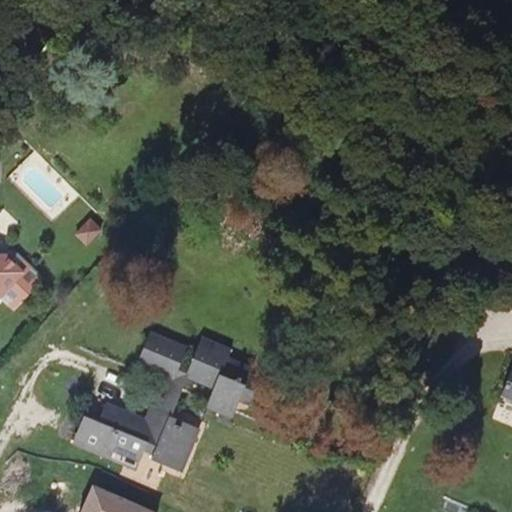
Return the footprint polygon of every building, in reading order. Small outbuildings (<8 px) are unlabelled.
[(0,336),(36,301),(16,281),(9,282),(0,273),(0,336)] [(182,484),(202,437),(174,425),(197,370),(221,380),(215,395),(242,406),(248,393),(260,398),(270,374),(261,370),(259,360),(239,351),(236,344),(211,333),(200,359),(189,354),(195,341),(160,325),(147,356),(171,367),(179,370),(147,445),(117,432),(114,439),(99,433),(87,428),(75,456),(104,469),(108,460),(139,474),(142,466),(182,484)] [(147,445),(179,370),(171,367),(144,429),(122,419),(117,432),(147,445)] [(511,367),(498,398),(511,404),(511,367)] [(117,432),(122,419),(108,413),(99,433),(114,439),(117,432)] [(139,474),(108,460),(104,469),(135,482),(139,474)]
